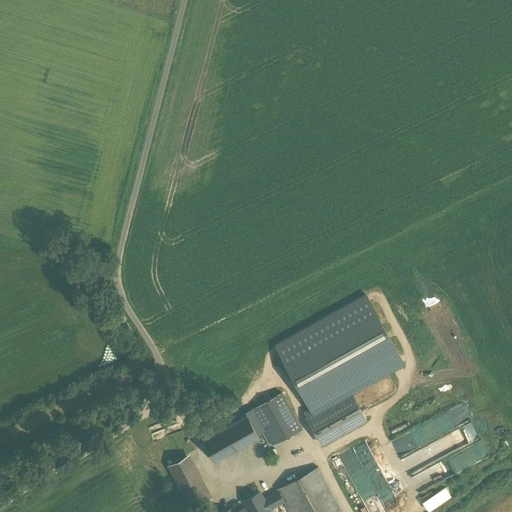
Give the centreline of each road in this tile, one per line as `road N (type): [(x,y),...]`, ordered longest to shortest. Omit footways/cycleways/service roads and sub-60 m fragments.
road 1 (unclassified): [(184,0),(115,275),(180,410)]
road 2 (track): [(0,509),(136,417),(152,391),(155,350)]
